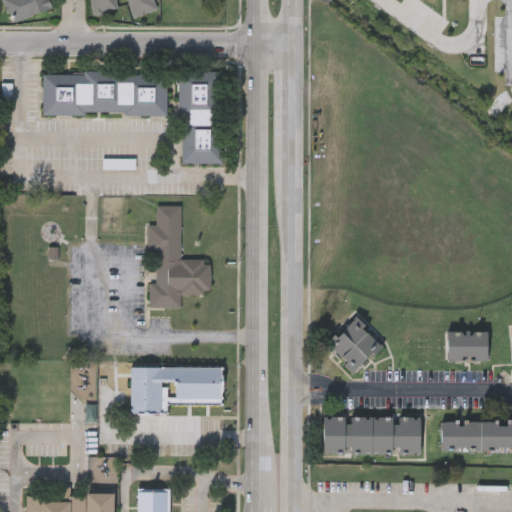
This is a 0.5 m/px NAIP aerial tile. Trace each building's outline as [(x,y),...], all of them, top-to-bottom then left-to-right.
[(9,20),(2,0),(49,0),(51,6),(9,20)] [(114,0),(116,9),(92,14),(89,0),(114,0)] [(126,0),(152,0),(155,10),(131,16),(126,0)] [(219,69),(220,161),(179,162),(179,70),(219,69)] [(166,72),(166,113),(42,113),(42,72),(166,72)] [(180,204),(179,258),(209,258),(208,293),(180,293),(180,306),(148,305),(149,281),(155,281),(155,253),(147,253),(147,223),(156,223),(156,204),(180,204)] [(383,345),(355,373),(326,343),(355,315),(383,345)] [(487,359),(448,359),(448,330),(487,330),(487,359)] [(410,334),(412,359),(444,356),(443,344),(435,345),(434,332),(410,334)] [(129,411),(129,366),(220,366),(220,402),(166,402),(166,411),(129,411)] [(325,416),(421,416),(421,454),(325,454),(325,416)] [(511,449),(442,449),(442,420),(511,420),(511,449)] [(166,511),(136,511),(136,490),(166,490),(166,511)] [(24,511),(25,493),(113,495),(112,511),(24,511)]
